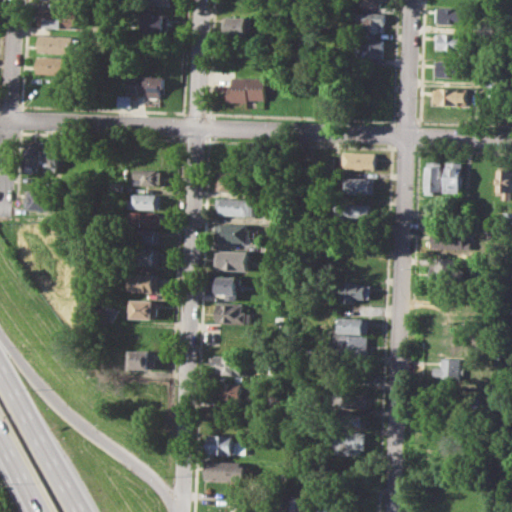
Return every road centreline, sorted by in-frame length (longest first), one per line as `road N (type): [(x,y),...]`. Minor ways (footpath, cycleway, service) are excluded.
road 1 (residential): [(0,117),(511,139)]
road 2 (residential): [(411,0),(392,511)]
road 3 (residential): [(181,511),(196,127)]
road 4 (motorway): [(178,511),(145,470),(0,355)]
road 5 (residential): [(15,0),(5,213)]
road 6 (motorway): [(80,511),(0,367)]
road 7 (residential): [(196,127),(200,0)]
